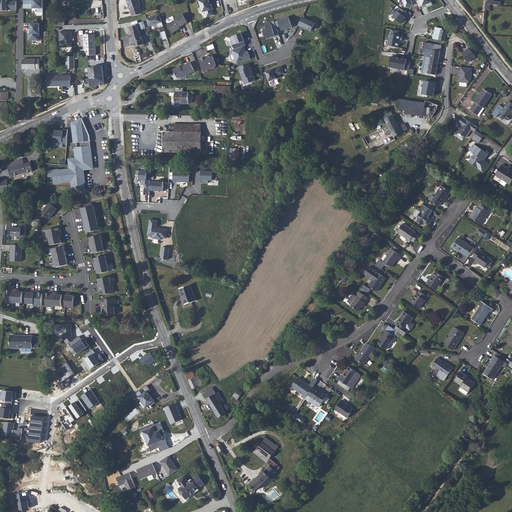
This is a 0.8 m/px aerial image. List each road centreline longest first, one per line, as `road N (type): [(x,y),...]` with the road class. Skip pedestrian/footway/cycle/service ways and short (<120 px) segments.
road 1 (residential): [(204,437),(222,431),(270,374),(371,324),(427,245)]
road 2 (residential): [(114,360),(53,405),(43,498)]
road 3 (track): [(511,383),(422,511)]
road 4 (tertiary): [(127,208),(164,339)]
road 5 (residential): [(23,128),(20,0)]
road 6 (residential): [(120,75),(229,22)]
